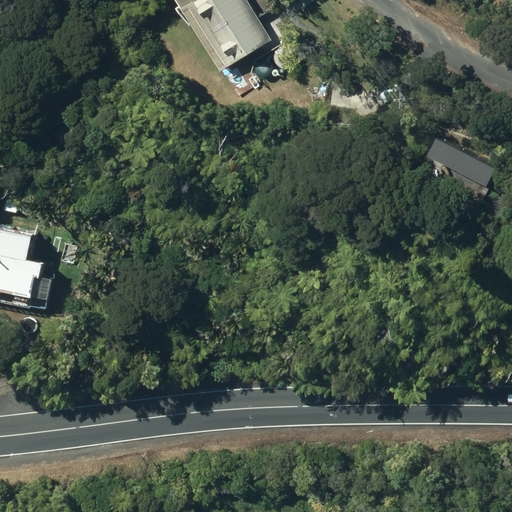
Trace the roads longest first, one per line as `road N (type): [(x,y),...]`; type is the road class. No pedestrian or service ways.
road 1 (secondary): [(0,435),(259,407),(511,406)]
road 2 (unclassified): [(382,0),(511,77)]
